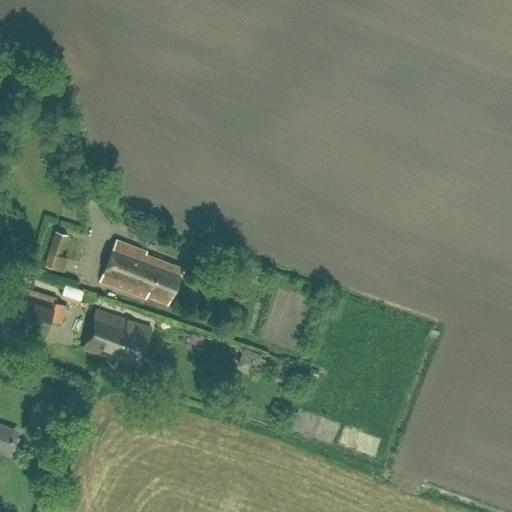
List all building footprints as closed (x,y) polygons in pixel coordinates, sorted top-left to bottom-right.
[(66,236),(55,232),(43,265),(63,272),(67,259),(59,256),(66,236)] [(143,251),(114,240),(98,281),(143,298),(145,295),(166,303),(179,268),(143,254),(143,251)] [(55,299),(6,284),(0,304),(0,317),(44,331),(47,320),(60,324),(65,307),(54,303),(55,299)] [(84,299),(85,287),(68,285),(66,296),(84,299)] [(149,328),(93,310),(81,349),(137,366),(149,328)] [(17,431),(0,424),(0,453),(7,456),(17,431)]
